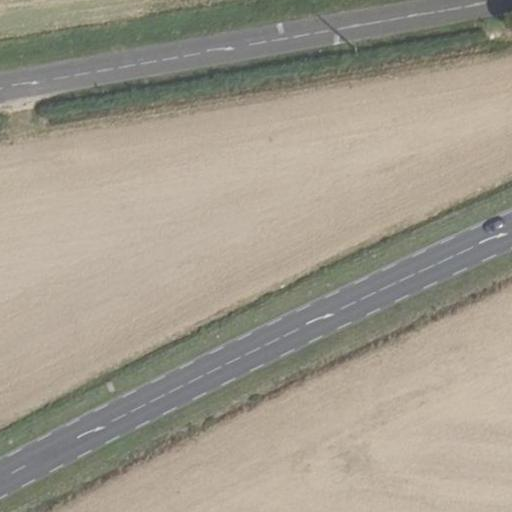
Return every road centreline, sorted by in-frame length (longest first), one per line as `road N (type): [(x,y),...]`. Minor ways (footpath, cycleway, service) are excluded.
road 1 (primary): [(0,480),(511,228)]
road 2 (tertiary): [(0,87),(499,0)]
